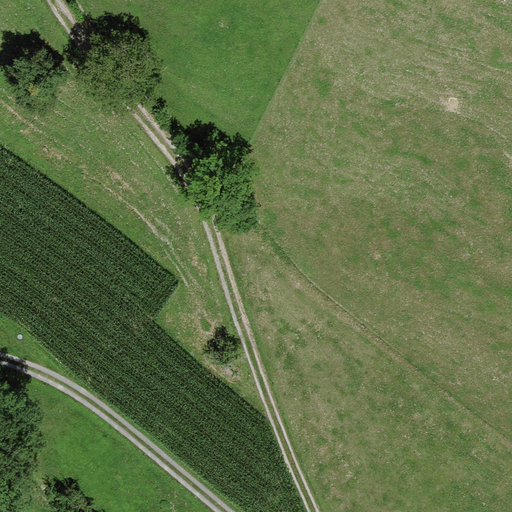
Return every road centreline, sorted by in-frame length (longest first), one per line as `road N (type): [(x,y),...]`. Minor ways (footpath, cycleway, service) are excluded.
road 1 (track): [(61,0),(120,99),(174,159),(212,246),(280,453),(313,511)]
road 2 (track): [(220,511),(145,444),(41,371),(0,358)]
